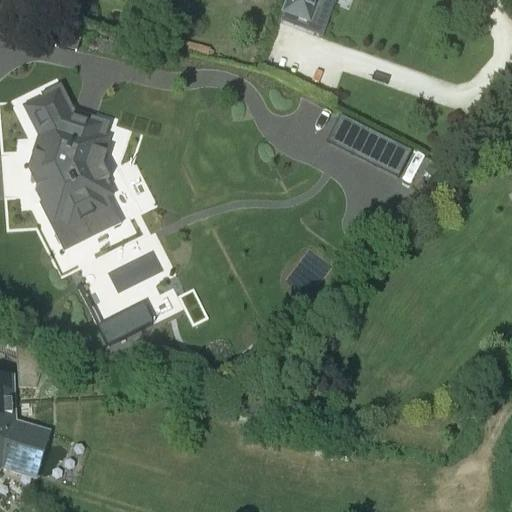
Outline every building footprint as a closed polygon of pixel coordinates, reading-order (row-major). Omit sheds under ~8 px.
[(287,0),(282,15),(309,25),(318,0),(287,0)] [(61,222),(67,232),(105,213),(100,202),(108,198),(101,183),(105,171),(99,159),(104,143),(95,140),(99,129),(69,119),(57,96),(26,112),(40,140),(36,153),(44,155),(40,169),(35,169),(33,176),(36,183),(41,183),(47,195),(39,199),(53,226),(61,222)] [(355,158),(398,180),(410,157),(366,135),(355,158)] [(122,343),(112,324),(97,331),(106,351),(122,343)] [(0,466),(1,466),(7,468),(6,472),(34,480),(47,437),(12,427),(10,384),(0,384),(0,466)]
